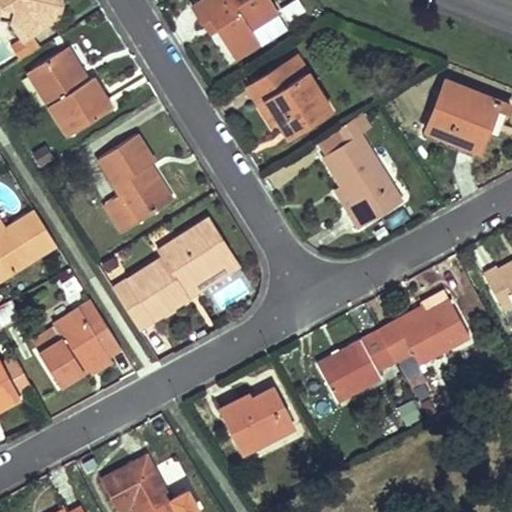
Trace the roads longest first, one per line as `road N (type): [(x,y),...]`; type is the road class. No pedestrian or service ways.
road 1 (residential): [(313,304),(124,0)]
road 2 (residential): [(0,471),(313,304)]
road 3 (residential): [(313,304),(511,197)]
